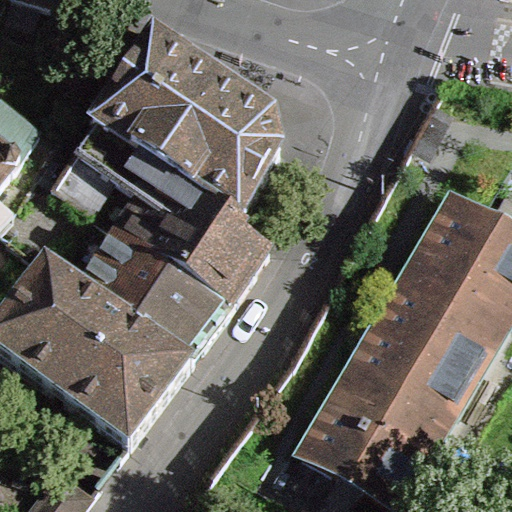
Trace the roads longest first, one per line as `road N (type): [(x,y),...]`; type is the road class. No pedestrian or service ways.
road 1 (residential): [(140,511),(264,348),(309,265),(344,187),(386,43)]
road 2 (residential): [(154,0),(254,29),(386,43)]
road 3 (residential): [(386,43),(511,47)]
